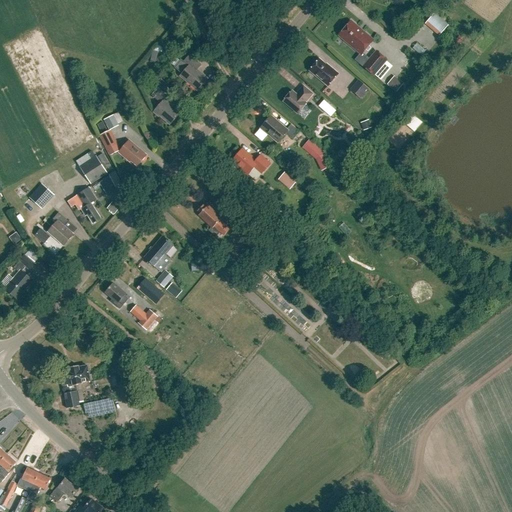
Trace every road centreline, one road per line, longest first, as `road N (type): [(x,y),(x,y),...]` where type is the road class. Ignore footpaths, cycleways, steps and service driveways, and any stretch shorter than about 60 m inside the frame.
road 1 (unclassified): [(0,351),(40,321),(313,0)]
road 2 (track): [(146,198),(362,396)]
road 3 (tertiary): [(151,511),(12,393)]
